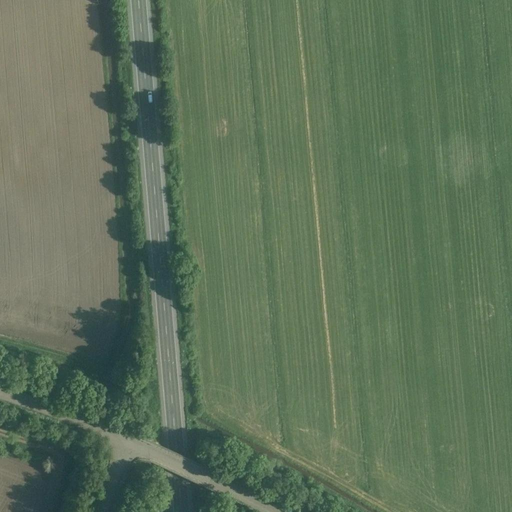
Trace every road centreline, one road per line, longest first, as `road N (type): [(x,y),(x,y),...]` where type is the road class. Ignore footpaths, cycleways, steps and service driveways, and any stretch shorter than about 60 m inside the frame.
road 1 (primary): [(181,511),(138,0)]
road 2 (unclassified): [(275,511),(126,439)]
road 3 (unclassified): [(126,439),(0,393)]
